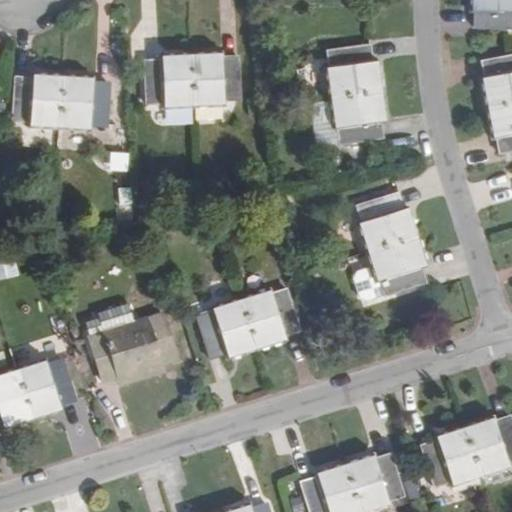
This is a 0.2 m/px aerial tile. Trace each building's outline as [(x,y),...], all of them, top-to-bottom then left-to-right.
[(511,0),(469,0),(469,11),(475,11),(474,27),(511,28),(511,0)] [(328,51),(330,67),(325,68),(329,97),(380,91),(376,62),(371,63),(369,46),(328,51)] [(222,59),(221,54),(191,55),(193,107),(223,105),(223,100),(240,101),(238,59),(222,59)] [(163,108),(193,107),(191,55),(161,56),(161,61),(145,62),(147,104),(163,104),(163,108)] [(486,110),(511,104),(511,55),(482,62),(484,78),(480,79),(486,110)] [(29,122),(29,128),(58,129),(61,77),(32,75),(32,79),(14,79),(11,120),(29,122)] [(108,85),(91,84),(92,80),(61,77),(58,129),(88,130),(88,126),(106,127),(108,85)] [(380,122),(384,121),(380,91),(329,97),(333,129),(338,128),(340,144),(381,138),(380,122)] [(314,133),(329,134),(330,103),(315,102),(314,133)] [(511,104),(486,110),(491,138),(496,137),(499,154),(511,151),(511,104)] [(367,253),(416,239),(407,209),(402,210),(397,195),(357,207),(362,223),(358,223),(367,253)] [(424,267),(416,239),(367,253),(372,268),(375,281),(379,280),(384,295),(385,296),(425,283),(420,268),(424,267)] [(366,300),(384,295),(379,280),(375,281),(372,268),(358,272),(355,278),(360,296),(366,300)] [(268,291),(240,301),(255,349),(284,340),(282,336),(298,331),(285,291),(270,296),(268,291)] [(255,349),(240,301),(211,309),(212,314),(197,319),(210,359),(225,354),(226,358),(255,349)] [(87,337),(101,383),(115,378),(161,365),(176,360),(162,315),(87,337)] [(61,360),(45,366),(44,361),(15,370),(31,420),(59,411),(58,406),(74,401),(61,360)] [(118,388),(164,373),(161,365),(115,378),(118,388)] [(0,424),(2,428),(31,420),(15,370),(0,375),(0,424)] [(492,419),(463,428),(477,477),(508,468),(506,463),(511,460),(511,428),(509,418),(494,423),(492,419)] [(450,481),(451,486),(477,477),(463,428),(435,437),(436,442),(421,447),(434,487),(450,481)] [(372,456),(344,465),(358,511),(366,511),(387,505),(386,500),(401,496),(389,457),(373,461),(372,456)] [(358,511),(344,465),(316,474),(317,479),(300,484),(308,511),(358,511)]
